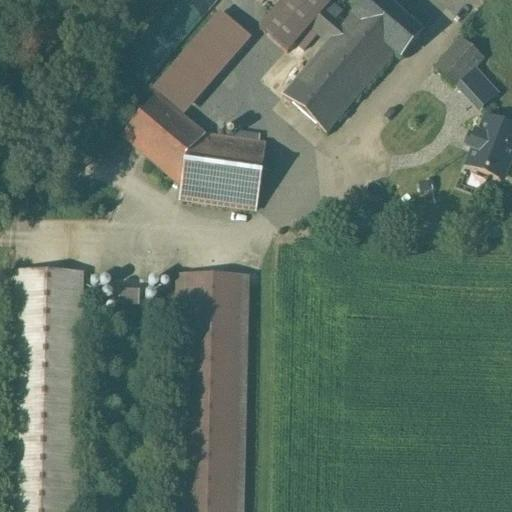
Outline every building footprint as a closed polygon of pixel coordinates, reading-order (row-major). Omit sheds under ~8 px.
[(176,0),(166,13),(190,32),(216,0),(176,0)] [(335,0),(284,0),(260,28),(289,53),(302,38),(319,53),(280,98),(324,136),(393,55),(400,60),(420,37),(376,0),(364,0),(342,25),(327,11),(335,0)] [(210,21),(158,81),(189,107),(241,47),(233,40),(240,31),(218,11),(210,21)] [(482,60),(460,41),(432,74),(455,91),(482,60)] [(474,124),(438,94),(405,134),(440,163),(474,124)] [(200,137),(155,99),(120,138),(182,191),(180,202),(254,213),(263,146),(200,137)] [(105,110),(82,106),(71,154),(94,159),(105,110)] [(73,511),(78,276),(15,274),(8,511),(73,511)] [(237,511),(244,278),(178,277),(171,511),(237,511)] [(116,290),(115,306),(136,306),(136,291),(116,290)]
